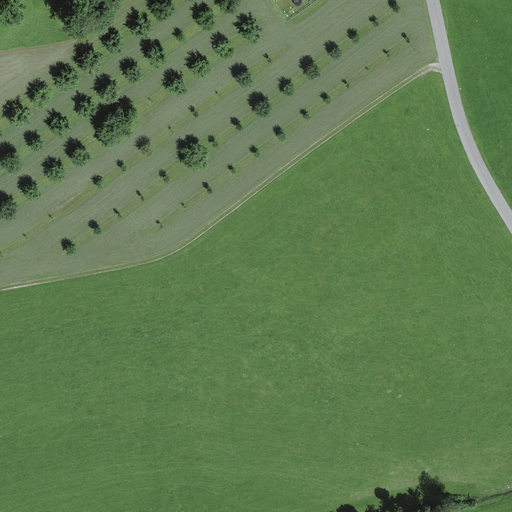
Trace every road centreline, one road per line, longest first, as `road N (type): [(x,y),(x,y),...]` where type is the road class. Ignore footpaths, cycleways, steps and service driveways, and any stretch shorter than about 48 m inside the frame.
road 1 (track): [(0,292),(164,256),(445,58)]
road 2 (residential): [(434,0),(465,135),(511,221)]
